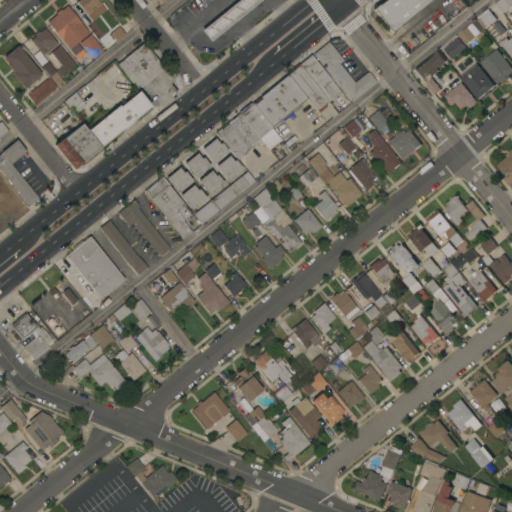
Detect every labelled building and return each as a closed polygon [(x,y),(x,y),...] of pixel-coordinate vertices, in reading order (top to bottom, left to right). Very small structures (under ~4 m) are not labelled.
[(98,0),(101,3),(88,14),(77,1),(78,0),(98,0)] [(259,0),(210,40),(202,30),(238,0),(259,0)] [(430,0),(394,30),(396,32),(392,35),(371,9),(382,0),(430,0)] [(460,0),(466,7),(461,11),(459,10),(461,9),(453,0),(460,0)] [(498,1),(499,0),(511,0),(511,5),(506,11),(498,1)] [(56,14),(55,12),(60,8),(61,10),(67,5),(89,32),(69,48),(47,21),(56,14)] [(488,9),(496,18),(487,26),(486,25),(483,28),(476,20),(479,17),(488,9)] [(99,36),(95,29),(103,23),(107,30),(99,36)] [(58,43),(47,52),(46,51),(42,54),(30,39),(35,35),(34,33),(38,30),(40,32),(45,27),(58,43)] [(117,42),(109,34),(117,27),(124,36),(117,42)] [(475,36),(473,37),(475,40),(468,47),(458,34),(467,27),(475,36)] [(103,49),(92,58),(79,42),(90,33),(103,49)] [(511,56),(499,42),(506,36),(509,39),(511,36),(511,56)] [(452,59),(444,48),(457,37),(466,47),(452,59)] [(313,53),(328,41),(329,43),(329,42),(343,59),(339,63),(354,82),(367,72),(368,71),(376,81),(352,102),(313,53)] [(144,42),(165,68),(144,85),(142,83),(137,87),(117,63),(144,42)] [(19,46),(20,45),(22,48),(21,48),(42,74),(28,85),(29,86),(27,88),(26,87),(25,88),(12,72),(13,71),(6,63),(8,61),(4,56),(18,45),(19,46)] [(75,64),(60,76),(56,71),(55,70),(58,68),(47,55),(59,45),(75,64)] [(511,67),(511,71),(508,74),(510,76),(505,81),(503,79),(498,83),(480,62),(497,48),(511,67)] [(56,71),(50,76),(33,56),(39,51),(56,71)] [(425,61),(424,60),(426,58),(427,59),(438,51),(446,61),(437,68),(439,70),(433,75),(431,73),(423,79),(415,69),(425,61)] [(301,64),(300,62),(311,54),(341,91),(329,101),(328,100),(300,65),(301,64)] [(489,90),(490,92),(486,95),(485,94),(479,99),(462,78),(463,78),(460,75),(475,62),(478,65),(479,65),(495,85),(489,90)] [(288,74),(300,64),(300,65),(328,100),(324,103),(326,105),(318,112),(307,97),(288,74)] [(291,110),(293,113),(283,121),(281,118),(271,126),(254,105),(262,98),(260,96),(288,74),(307,97),(291,110)] [(433,93),(440,86),(431,77),(424,85),(433,93)] [(35,104),(27,94),(46,79),(50,78),(56,86),(55,89),(35,104)] [(477,101),(472,106),(469,103),(462,109),(455,100),(450,104),(443,96),(450,91),(449,90),(451,88),(452,89),(455,86),(455,85),(457,83),(458,84),(461,82),(477,101)] [(88,130),(119,104),(120,106),(139,90),(151,105),(132,121),(133,123),(125,130),(123,128),(101,146),(100,146),(88,130)] [(75,92),(85,104),(75,113),(64,101),(75,92)] [(272,128),(260,138),(239,112),(238,111),(251,101),(254,105),(271,126),(272,128)] [(368,117),(377,110),(388,122),(379,130),(368,117)] [(261,139),(242,155),(248,162),(243,166),(215,132),(239,112),(260,138),(261,139)] [(0,120),(8,130),(0,136),(0,120)] [(352,120),(360,130),(352,137),(343,127),(352,120)] [(82,161),(82,162),(74,169),(54,145),(63,138),(82,123),(88,130),(100,146),(82,161)] [(421,144),(402,159),(389,144),(398,137),(395,134),(402,129),(404,132),(408,128),(421,144)] [(400,162),(399,163),(400,163),(394,168),(393,167),(386,173),(369,152),(375,147),(369,140),(371,139),(370,137),(371,136),(368,133),(374,129),(400,162)] [(339,142),(338,141),(345,135),(346,136),(355,146),(354,148),(355,149),(351,152),(350,151),(346,154),(345,152),(344,152),(342,151),(343,150),(337,143),(339,142)] [(228,151),(213,163),(202,148),(215,137),(220,143),(221,142),(228,151)] [(28,203),(27,204),(24,201),(25,200),(22,197),(21,198),(19,194),(20,193),(0,169),(0,152),(1,152),(17,139),(26,151),(25,151),(27,153),(25,154),(23,153),(10,163),(38,198),(29,205),(28,203)] [(511,171),(510,173),(509,172),(505,175),(497,165),(507,157),(505,154),(511,148),(511,171)] [(210,165),(195,177),(184,163),(197,152),(201,158),(203,156),(210,165)] [(324,182),(307,161),(317,152),(326,163),(323,165),(332,176),(324,182)] [(242,168),(227,180),(216,166),(229,155),(233,160),(235,159),(242,168)] [(362,185),(360,187),(347,170),(349,169),(348,168),(361,158),(370,170),(372,168),(378,175),(375,176),(376,178),(373,180),(372,179),(370,180),(373,183),(365,189),(362,185)] [(345,206),(333,190),(334,189),(329,182),(337,175),(338,175),(339,173),(337,170),(342,166),(350,177),(348,178),(361,193),(345,206)] [(192,180),(177,192),(166,178),(179,167),(183,172),(185,171),(192,180)] [(299,176),(310,167),(317,175),(306,185),(299,176)] [(224,182),(209,195),(198,180),(211,169),(215,175),(217,174),(224,182)] [(247,171),(255,181),(201,223),(193,214),(247,171)] [(511,188),(509,185),(508,186),(503,180),(511,173),(511,188)] [(144,190),(162,176),(196,218),(194,219),(183,206),(182,207),(183,209),(178,214),(191,231),(183,238),(144,190)] [(206,197),(191,209),(180,195),(193,184),(197,189),(199,188),(206,197)] [(264,222),(269,218),(261,209),(262,208),(253,197),(265,188),(274,198),(273,199),(281,209),(282,209),(291,220),(287,224),(301,242),(289,252),(287,249),(286,250),(264,222)] [(325,221),(313,206),(318,202),(317,200),(319,198),(321,200),(322,199),(318,194),(323,190),(337,207),(335,210),(337,212),(325,221)] [(459,216),(462,220),(456,224),(451,217),(449,219),(445,213),(447,212),(446,210),(445,211),(443,209),(447,205),(446,203),(456,195),(464,205),(472,199),(476,205),(477,205),(484,215),(480,218),(487,228),(477,236),(476,234),(469,240),(464,233),(469,230),(468,228),(470,227),(469,226),(477,220),(470,210),(469,211),(468,210),(459,216)] [(170,248),(160,255),(133,221),(128,225),(118,212),(134,199),(139,206),(138,208),(170,248)] [(311,232),(309,231),(309,230),(304,234),(301,230),(302,230),(293,220),(307,208),(321,225),(314,232),(312,232),(311,232)] [(429,221),(428,222),(426,219),(438,209),(463,239),(456,246),(447,236),(446,237),(442,233),(440,235),(429,221)] [(241,220),(251,211),(259,220),(249,229),(241,220)] [(138,257),(139,256),(147,267),(137,275),(99,227),(109,220),(138,257)] [(429,256),(423,249),(421,251),(412,241),(413,240),(408,234),(420,224),(423,227),(421,228),(438,249),(429,256)] [(209,236),(218,228),(227,239),(218,246),(209,236)] [(250,250),(243,256),(239,252),(236,254),(235,253),(229,257),(223,250),(226,247),(224,245),(228,242),(226,240),(229,238),(230,240),(236,235),(250,250)] [(261,258),(263,257),(254,247),(257,245),(255,243),(264,235),(275,247),(278,244),(284,251),(280,255),(282,257),(269,268),(261,258)] [(66,255),(67,254),(66,253),(70,249),(71,250),(74,248),(72,247),(82,239),(83,241),(84,240),(83,239),(87,236),(88,237),(89,236),(124,278),(100,298),(66,255)] [(480,244),(490,236),(497,246),(488,254),(480,244)] [(440,247),(448,241),(455,250),(447,256),(440,247)] [(388,250),(397,243),(399,246),(402,243),(419,264),(413,269),(408,264),(404,268),(402,266),(388,250)] [(478,256),(469,263),(467,261),(457,269),(459,271),(450,279),(443,269),(451,263),(452,263),(470,247),(478,256)] [(489,265),(496,258),(500,263),(501,262),(498,258),(504,253),(507,257),(506,258),(511,265),(511,278),(511,277),(508,280),(509,281),(507,283),(506,282),(504,283),(489,265)] [(175,272),(185,263),(186,264),(194,257),(199,264),(191,271),(194,275),(184,283),(175,272)] [(421,263),(429,257),(439,270),(431,276),(421,263)] [(394,273),(383,282),(372,269),(371,269),(369,266),(375,260),(377,260),(378,260),(379,261),(382,258),(394,273)] [(167,284),(174,278),(167,268),(159,274),(167,284)] [(488,280),(497,290),(483,302),(480,298),(482,296),(468,279),(473,276),(471,274),(478,268),(488,280)] [(379,283),(369,269),(364,272),(374,286),(379,283)] [(238,293),(236,293),(232,296),(223,285),(231,278),(229,275),(234,271),(245,284),(241,288),(241,289),(240,290),(241,292),(238,293)] [(350,281),(351,280),(351,279),(354,276),(355,277),(362,271),(380,295),(373,300),(370,296),(366,299),(364,297),(363,298),(350,281)] [(422,286),(413,294),(400,278),(408,271),(409,273),(410,272),(422,286)] [(196,296),(202,290),(198,285),(201,283),(197,278),(204,272),(224,295),(229,302),(218,311),(216,308),(210,313),(196,296)] [(449,298),(443,303),(458,321),(457,321),(457,324),(455,326),(452,326),(454,328),(446,334),(443,330),(444,329),(430,311),(434,307),(433,305),(438,301),(432,293),(430,294),(423,285),(432,278),(449,298)] [(443,287),(447,283),(448,284),(455,278),(477,305),(469,312),(469,313),(464,318),(461,314),(463,312),(443,287)] [(179,281),(186,289),(185,289),(195,301),(185,310),(183,308),(174,315),(166,306),(164,307),(162,304),(163,303),(159,298),(179,281)] [(382,295),(391,288),(398,296),(390,303),(382,295)] [(360,310),(348,320),(344,315),(344,316),(329,298),(330,297),(329,296),(332,294),(333,295),(336,292),(337,293),(342,290),(343,291),(360,310)] [(405,301),(413,294),(420,303),(412,310),(405,301)] [(150,311),(141,319),(130,305),(140,298),(150,311)] [(323,302),(335,317),(327,324),(330,328),(324,332),(311,316),(315,313),(313,311),(323,302)] [(362,309),(370,302),(371,304),(372,303),(379,312),(371,319),(362,309)] [(124,303),(130,311),(119,320),(112,313),(124,303)] [(401,318),(392,325),(385,316),(394,309),(401,318)] [(34,359),(23,346),(37,335),(34,330),(22,340),(12,328),(13,327),(11,324),(15,320),(14,319),(24,310),(40,330),(43,328),(53,339),(52,340),(53,342),(48,346),(49,347),(34,359)] [(411,326),(416,322),(414,321),(418,317),(417,316),(418,314),(420,316),(421,315),(430,326),(439,336),(433,342),(432,341),(429,343),(428,342),(425,344),(411,326)] [(368,328),(364,331),(366,333),(356,340),(348,330),(352,326),(350,324),(352,323),(351,322),(358,316),(368,328)] [(298,339),(297,340),(295,337),(296,336),(290,329),(304,318),(321,339),(313,346),(308,339),(308,340),(311,343),(305,348),(298,339)] [(102,324),(109,333),(110,332),(114,337),(103,347),(99,342),(97,343),(90,334),(102,324)] [(420,352),(408,362),(392,342),(390,343),(384,336),(374,344),(366,333),(376,325),(384,336),(390,331),(393,335),(399,330),(401,332),(402,331),(420,352)] [(135,336),(147,326),(151,331),(154,329),(156,331),(157,330),(168,344),(166,345),(169,348),(161,353),(162,354),(154,360),(135,336)] [(126,351),(118,341),(128,333),(136,343),(126,351)] [(65,352),(69,349),(68,348),(72,345),(73,346),(82,339),(82,340),(89,335),(96,343),(95,344),(96,345),(92,348),(91,346),(78,357),(79,358),(76,360),(75,359),(72,361),(65,352)] [(362,346),(370,340),(378,349),(381,347),(382,349),(386,346),(392,354),(396,351),(400,356),(396,359),(402,366),(398,369),(401,372),(390,381),(362,346)] [(346,348),(356,341),(363,350),(354,357),(346,348)] [(145,370),(133,380),(113,356),(122,349),(127,355),(131,352),(145,370)] [(262,368),(261,369),(253,359),(265,350),(273,359),(278,355),(285,364),(283,366),(291,375),(283,382),(278,375),(271,381),(262,368)] [(84,358),(87,362),(89,361),(90,363),(103,353),(127,384),(117,391),(112,385),(110,387),(105,381),(99,385),(87,370),(80,376),(73,367),(84,358)] [(311,361),(310,360),(317,354),(318,355),(319,354),(327,363),(318,371),(310,362),(311,361)] [(337,357),(345,367),(336,374),(328,364),(337,357)] [(496,377),(494,374),(499,370),(497,368),(507,359),(511,365),(511,408),(511,407),(508,410),(505,406),(508,403),(504,398),(511,391),(511,386),(511,388),(510,386),(501,394),(490,382),(496,377)] [(248,401),(229,379),(235,374),(237,377),(239,375),(237,373),(248,364),(260,378),(256,381),(263,389),(248,401)] [(357,379),(366,372),(363,368),(368,364),(382,380),(378,383),(379,385),(369,393),(357,379)] [(307,380),(318,372),(327,383),(316,391),(307,380)] [(484,379),(498,395),(491,401),(488,404),(491,407),(490,408),(494,413),(490,416),(480,404),(480,405),(478,403),(479,402),(470,391),(484,379)] [(349,408),(344,401),(345,401),(337,391),(350,380),(364,397),(357,403),(354,403),(352,405),(349,408)] [(280,402),(273,393),(284,384),(291,393),(280,402)] [(206,428),(191,410),(197,405),(196,403),(199,400),(201,402),(213,391),(228,410),(206,428)] [(311,400),(321,393),(325,399),(330,395),(343,411),(339,414),(341,416),(331,424),(311,400)] [(321,415),(315,420),(316,421),(317,420),(319,422),(318,423),(322,428),(316,433),(318,435),(312,440),(287,411),(304,396),(312,405),(321,415)] [(0,407),(10,399),(14,404),(17,401),(20,405),(17,408),(20,411),(18,412),(19,412),(17,414),(16,414),(10,419),(0,407)] [(474,415),(464,423),(467,427),(462,431),(457,424),(456,425),(454,423),(455,422),(447,413),(454,407),(453,405),(460,399),(474,415)] [(277,430),(263,441),(255,431),(260,428),(248,413),(257,405),(277,430)] [(62,432),(54,438),(58,443),(48,451),(44,447),(39,451),(23,431),(32,423),(29,419),(43,408),(62,432)] [(0,413),(2,412),(11,422),(0,431),(0,413)] [(280,443),(281,443),(279,440),(282,437),(278,432),(284,427),(281,422),(288,416),(310,442),(287,461),(283,456),(288,452),(280,443)] [(224,427),(235,418),(247,433),(236,442),(224,427)] [(419,433),(433,422),(433,423),(438,419),(448,432),(446,433),(457,447),(451,452),(441,441),(440,442),(438,440),(430,447),(419,433)] [(487,427),(497,419),(505,429),(496,437),(487,427)] [(446,456),(438,462),(426,457),(424,458),(418,456),(410,446),(419,438),(427,448),(446,456)] [(493,458),(482,467),(464,445),(473,438),(481,447),(483,446),(493,458)] [(3,456),(22,441),(27,447),(24,449),(30,456),(29,457),(31,459),(24,465),(25,466),(17,473),(3,456)] [(352,489),(355,480),(361,482),(363,477),(365,478),(368,469),(380,474),(383,465),(381,464),(388,449),(389,449),(391,445),(402,450),(394,470),(393,469),(389,479),(383,476),(381,481),(387,483),(380,500),(352,489)] [(126,465),(136,457),(144,468),(134,476),(126,465)] [(418,511),(413,510),(420,489),(415,487),(419,475),(425,478),(421,488),(423,487),(425,487),(429,477),(420,473),(425,459),(438,464),(437,466),(446,469),(435,495),(436,495),(429,511),(418,511)] [(161,464),(168,472),(170,470),(177,480),(154,498),(140,481),(161,464)] [(0,465),(10,478),(0,486),(0,465)] [(451,484),(455,473),(469,478),(465,489),(451,484)] [(401,484),(403,480),(404,481),(404,479),(408,481),(406,486),(412,488),(404,509),(393,505),(394,503),(390,501),(392,495),(386,493),(391,480),(401,484)] [(432,511),(445,480),(450,482),(449,485),(453,487),(449,498),(455,500),(453,506),(452,506),(449,511),(432,511)] [(459,511),(467,491),(492,500),(487,511),(459,511)] [(492,511),(496,503),(506,507),(503,511),(492,511)]
